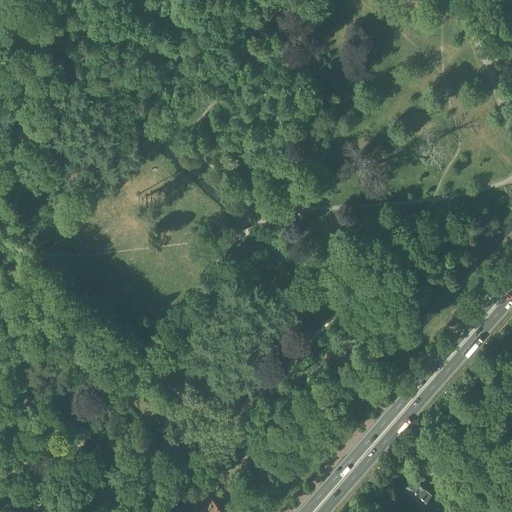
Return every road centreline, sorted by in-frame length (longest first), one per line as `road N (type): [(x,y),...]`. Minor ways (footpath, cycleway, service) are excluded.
road 1 (primary): [(511,277),(305,511)]
road 2 (primary): [(323,511),(511,296)]
